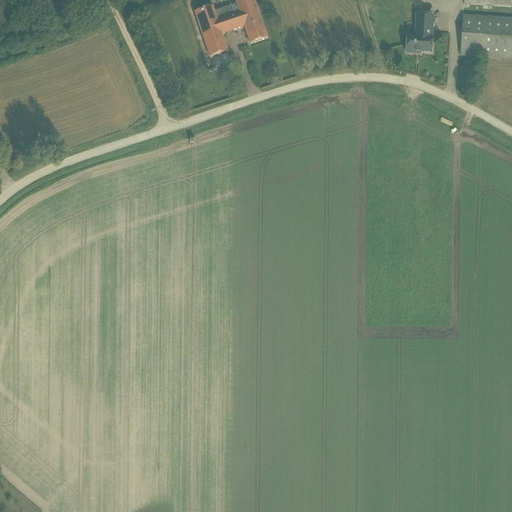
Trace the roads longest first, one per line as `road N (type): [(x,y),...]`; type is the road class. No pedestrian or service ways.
road 1 (unclassified): [(0,202),(66,162),(306,83),(364,77),(417,85),(511,133)]
road 2 (track): [(108,0),(169,127)]
